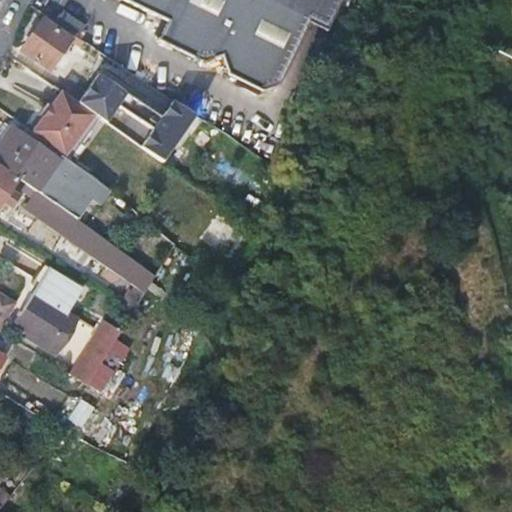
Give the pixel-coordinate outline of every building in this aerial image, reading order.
[(119,0),(173,26),(165,44),(268,95),(285,89),(317,24),(335,33),(350,0),(119,0)] [(87,27),(65,13),(60,22),(82,37),(87,27)] [(75,37),(47,19),(45,22),(44,22),(22,50),(51,71),(75,37)] [(149,118),(164,96),(127,71),(118,83),(142,99),(137,109),(149,118)] [(66,156),(95,116),(63,93),(53,107),(45,118),(33,134),(66,156)] [(39,115),(45,118),(53,107),(48,104),(39,115)] [(76,215),(98,185),(85,173),(88,168),(81,163),(77,168),(60,158),(55,162),(14,134),(0,152),(0,206),(2,204),(10,210),(14,202),(10,200),(13,196),(9,193),(16,183),(35,197),(28,207),(139,287),(128,303),(135,308),(156,277),(59,211),(62,206),(76,215)] [(24,329),(21,334),(29,339),(33,335),(46,344),(81,290),(51,268),(15,322),(24,329)] [(0,323),(5,325),(14,297),(0,292),(0,323)] [(75,377),(87,385),(114,342),(103,335),(75,377)] [(0,346),(0,375),(13,354),(0,346)] [(69,423),(90,430),(98,405),(77,399),(69,423)] [(10,424),(26,434),(36,420),(19,409),(10,424)] [(36,420),(26,434),(39,444),(49,429),(36,420)]
